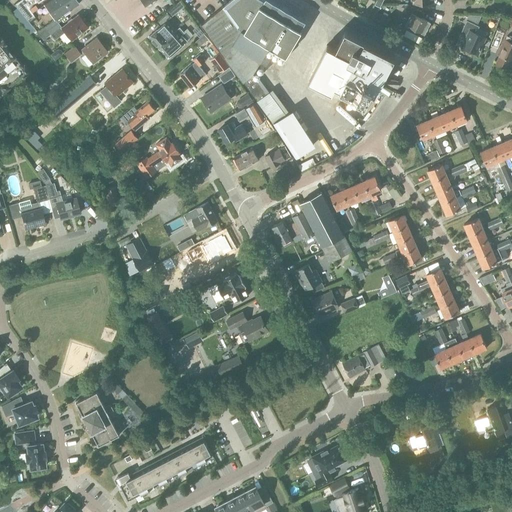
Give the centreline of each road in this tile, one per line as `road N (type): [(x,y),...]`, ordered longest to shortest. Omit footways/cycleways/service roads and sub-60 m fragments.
road 1 (residential): [(511,343),(373,140)]
road 2 (residential): [(0,261),(145,218),(216,169)]
road 3 (unclassified): [(346,405),(242,210)]
road 4 (residential): [(0,328),(48,398),(67,479),(100,511)]
road 5 (unclassified): [(216,169),(91,0)]
road 6 (residential): [(172,511),(259,466),(346,405)]
road 7 (residential): [(346,405),(447,388),(511,347)]
road 8 (residential): [(242,210),(373,140)]
road 9 (tertiary): [(429,64),(311,0)]
